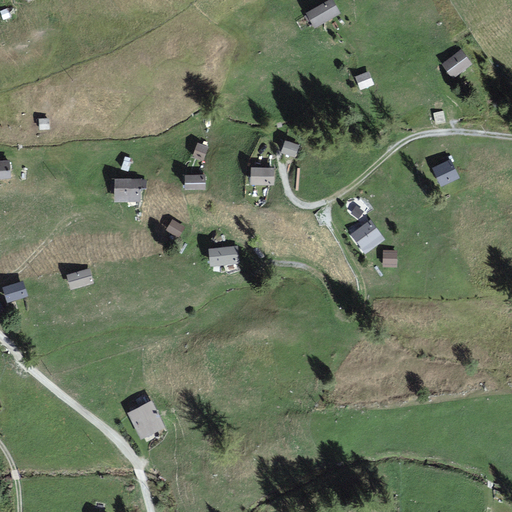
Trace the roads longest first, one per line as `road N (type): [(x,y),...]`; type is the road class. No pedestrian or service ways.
road 1 (track): [(251,264),(319,273),(354,319),(363,313),(366,285),(337,238),(328,205),(413,139),(511,136)]
road 2 (track): [(155,511),(130,450),(0,335)]
road 3 (track): [(126,229),(84,219),(0,278)]
